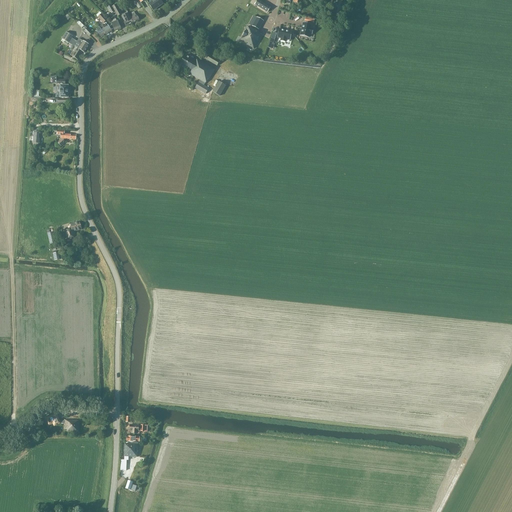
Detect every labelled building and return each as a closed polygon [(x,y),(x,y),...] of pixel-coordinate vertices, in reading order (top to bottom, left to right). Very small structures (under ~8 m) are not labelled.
[(138,0),(136,0),(136,1),(134,2),(138,9),(142,6),(138,0)] [(163,4),(161,0),(160,0),(155,0),(149,5),(153,11),(163,4)] [(258,0),(257,0),(254,4),(267,12),(270,7),(258,0)] [(111,7),(110,4),(106,6),(108,11),(109,11),(111,14),(115,12),(112,7),(111,7)] [(112,7),(114,10),(117,17),(122,14),(116,4),(112,7)] [(131,16),(130,16),(131,17),(130,17),(133,23),(139,20),(137,16),(136,15),(136,16),(134,11),(130,13),(131,16)] [(133,23),(130,17),(131,17),(130,16),(129,17),(128,13),(121,16),(123,20),(122,21),(125,27),(133,23)] [(101,14),(99,15),(97,17),(103,24),(107,20),(101,14)] [(263,21),(257,17),(252,26),(258,30),(263,21)] [(118,21),(116,21),(115,19),(110,21),(111,24),(115,31),(121,28),(118,21)] [(87,28),(86,28),(84,26),(78,20),(76,23),(81,28),(84,31),(89,36),(92,33),(87,28)] [(313,29),(310,28),(311,25),(303,23),(300,35),(308,37),(309,33),(311,34),(313,29)] [(103,28),(102,29),(106,35),(112,32),(108,26),(107,26),(106,24),(104,25),(104,24),(103,25),(103,26),(102,26),(103,28)] [(242,36),(240,41),(253,49),(261,35),(257,33),(258,32),(248,26),(245,32),(245,31),(242,36)] [(99,39),(106,35),(102,29),(101,30),(100,28),(99,28),(99,27),(97,28),(98,29),(97,29),(98,31),(96,32),(99,39)] [(277,37),(281,38),(280,40),(285,42),(286,39),(289,40),(291,31),(279,29),(277,37)] [(61,39),(62,39),(61,41),(67,45),(68,43),(74,47),(70,55),(77,60),(82,52),(84,53),(89,45),(79,39),(77,42),(72,38),(73,36),(66,32),(61,39)] [(221,59),(210,53),(209,55),(208,55),(205,60),(216,66),(221,59)] [(187,74),(199,80),(195,88),(205,94),(208,89),(203,87),(207,80),(208,81),(214,70),(196,59),(195,61),(185,56),(179,66),(189,71),(187,74)] [(218,81),(212,92),(219,96),(226,86),(218,81)] [(64,134),(64,131),(57,130),(56,135),(60,135),(60,139),(60,140),(57,142),(59,145),(61,147),(64,144),(64,140),(63,140),(63,139),(75,140),(76,135),(64,134)] [(82,230),(79,221),(69,224),(70,228),(61,230),(64,240),(76,237),(75,232),(82,230)] [(56,243),(54,232),(47,233),(49,245),(56,243)] [(57,414),(47,418),(50,425),(54,423),(55,426),(61,424),(57,414)] [(79,432),(79,420),(65,420),(64,429),(67,429),(67,432),(79,432)] [(139,426),(130,425),(130,433),(139,433),(139,431),(140,431),(140,432),(147,432),(148,425),(140,425),(140,426),(139,426)] [(137,457),(137,444),(136,444),(137,443),(133,443),(133,444),(125,444),(124,456),(137,457)] [(135,489),(136,486),(132,485),(133,482),(127,481),(125,488),(130,490),(131,488),(135,489)]
